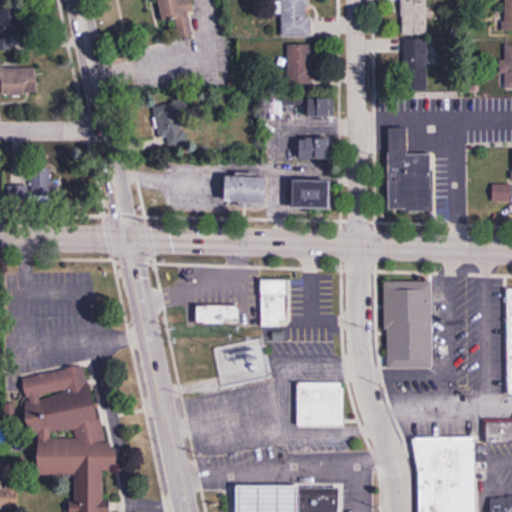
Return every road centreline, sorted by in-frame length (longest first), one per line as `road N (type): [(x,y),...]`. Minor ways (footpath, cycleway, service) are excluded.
road 1 (tertiary): [(76,0),(185,511)]
road 2 (residential): [(395,511),(395,479),(359,341),(353,0)]
road 3 (primary): [(511,248),(0,238)]
